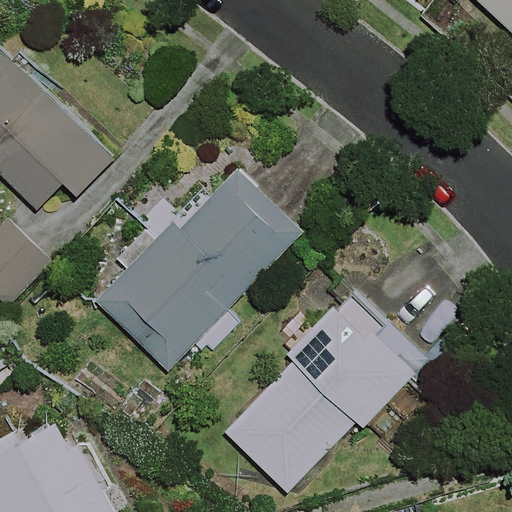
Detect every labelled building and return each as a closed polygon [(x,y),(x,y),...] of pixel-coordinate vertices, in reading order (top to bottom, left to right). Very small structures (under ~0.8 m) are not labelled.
[(511,0),(477,0),(511,33),(511,0)] [(79,196),(115,161),(34,80),(46,68),(8,30),(0,38),(0,173),(38,212),(67,183),(79,196)] [(306,232),(238,164),(101,303),(169,370),(306,232)] [(53,263),(9,221),(0,229),(0,298),(9,308),(53,263)] [(417,372),(344,301),(290,357),(295,362),(228,432),(290,492),(359,421),(364,427),(417,372)] [(115,511),(64,420),(22,444),(15,432),(0,440),(0,510),(1,511),(115,511)]
